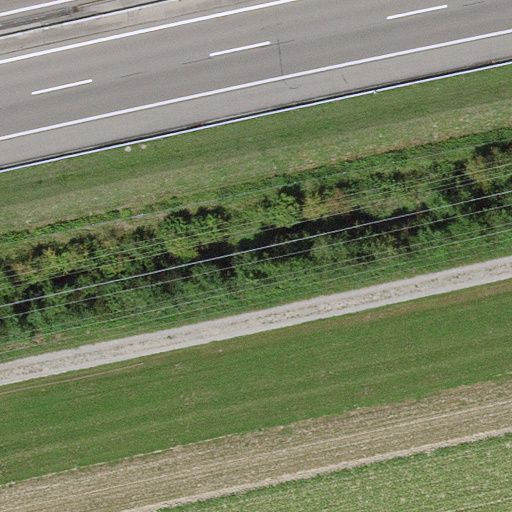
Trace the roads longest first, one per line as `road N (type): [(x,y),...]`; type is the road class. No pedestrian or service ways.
road 1 (track): [(0,376),(511,269)]
road 2 (motorway): [(0,102),(488,0)]
